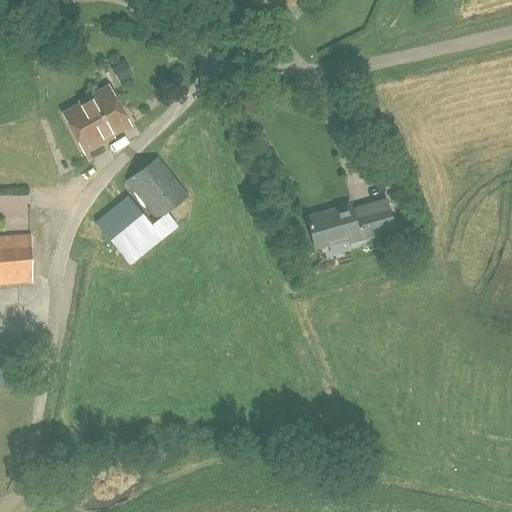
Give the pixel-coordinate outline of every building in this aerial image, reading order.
[(251,0),(269,20),(292,0),(251,0)] [(125,61),(112,68),(120,83),(133,75),(125,61)] [(90,100),(86,102),(105,137),(128,124),(108,87),(89,98),(90,100)] [(103,138),(105,137),(86,102),(63,115),(83,151),(104,140),(103,138)] [(174,228),(164,215),(188,196),(156,156),(126,181),(157,220),(151,225),(127,196),(95,223),(129,265),(161,238),(174,228)] [(347,241),(377,233),(394,229),(386,201),(351,209),(350,206),(307,218),(315,246),(346,237),(347,241)] [(0,284),(31,281),(30,235),(0,236),(0,284)] [(0,383),(24,382),(22,342),(0,342),(0,383)]
